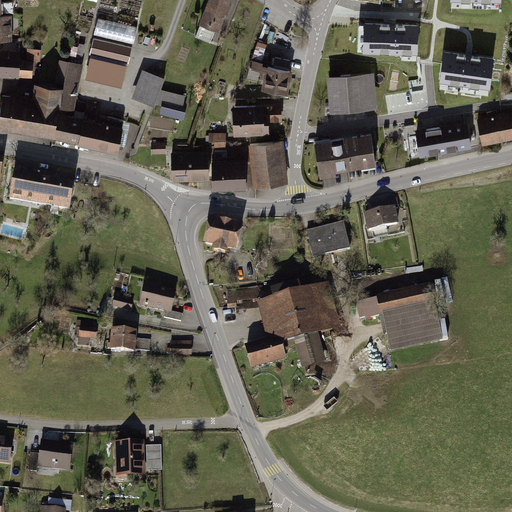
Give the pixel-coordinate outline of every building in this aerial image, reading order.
[(0,0),(0,12),(13,12),(15,2),(0,2),(0,0)] [(230,0),(211,0),(197,35),(211,41),(216,29),(218,30),(225,13),(228,14),(232,5),(229,4),(230,0)] [(10,16),(0,15),(0,39),(10,40),(10,16)] [(138,27),(99,18),(95,34),(134,43),(138,27)] [(418,52),(418,25),(366,23),(365,50),(418,52)] [(133,47),(94,38),(90,54),(129,63),(133,47)] [(253,57),(261,60),(264,51),(257,48),(253,57)] [(40,50),(29,49),(28,59),(39,60),(40,50)] [(21,54),(0,51),(0,74),(20,75),(20,74),(21,60),(21,54)] [(490,86),(494,58),(445,51),(442,80),(490,86)] [(291,60),(276,57),(274,65),(290,68),(291,60)] [(126,66),(92,58),(89,75),(123,82),(126,66)] [(253,59),(250,67),(260,69),(263,62),(253,59)] [(33,61),(21,60),(20,74),(32,74),(33,61)] [(69,77),(66,90),(75,92),(81,64),(70,61),(66,77),(69,77)] [(402,86),(405,68),(392,66),(389,83),(402,86)] [(287,91),(291,71),(268,67),(265,86),(287,91)] [(165,78),(148,72),(138,98),(155,104),(165,78)] [(365,73),(330,76),(333,109),(368,106),(365,73)] [(4,96),(0,119),(0,124),(55,133),(63,95),(62,95),(64,88),(39,84),(35,101),(4,96)] [(160,104),(162,104),(161,114),(185,116),(188,92),(162,89),(160,104)] [(75,92),(66,90),(65,95),(63,95),(55,133),(54,135),(80,141),(84,119),(67,115),(71,104),(73,105),(75,92)] [(458,90),(437,94),(440,108),(461,104),(458,90)] [(281,105),(236,106),(236,120),(240,120),(241,133),(268,132),(268,120),(281,119),(281,105)] [(479,120),(483,141),(511,135),(511,114),(499,116),(499,112),(494,113),(493,111),(488,112),(489,118),(479,120)] [(84,119),(80,141),(118,149),(119,145),(126,147),(129,133),(122,132),(124,120),(109,116),(107,124),(84,119)] [(418,130),(421,154),(449,150),(471,145),(468,123),(418,130)] [(225,134),(212,135),(211,141),(217,141),(218,146),(226,146),(225,134)] [(372,134),(316,143),(321,171),(376,162),(372,134)] [(287,182),(282,140),(251,144),(256,186),(287,182)] [(166,143),(153,143),(153,152),(166,152),(166,143)] [(214,162),(214,187),(247,186),(245,162),(250,161),(249,150),(232,151),(234,161),(227,162),(227,150),(216,151),(216,161),(214,162)] [(174,178),(209,176),(208,152),(173,154),(174,178)] [(46,174),(16,169),(11,199),(41,204),(46,174)] [(76,179),(46,174),(41,204),(70,209),(76,179)] [(386,209),(366,214),(370,231),(390,226),(389,226),(398,224),(395,209),(399,208),(397,199),(393,200),(395,208),(386,210),(386,209)] [(221,222),(211,220),(207,243),(216,245),(216,247),(227,249),(227,248),(237,250),(242,227),(232,225),(232,224),(221,222)] [(344,222),(308,231),(312,247),(323,244),(326,256),(351,250),(344,222)] [(177,292),(150,286),(146,305),(167,310),(165,318),(182,322),(184,314),(172,311),(177,292)] [(276,327),(268,329),(271,342),(247,348),(253,367),(286,358),(283,348),(287,347),(287,349),(299,346),(304,365),(324,360),(316,333),(334,328),(329,311),(333,310),(327,286),(269,302),(276,327)] [(254,291),(228,293),(229,307),(237,307),(237,300),(255,298),(255,300),(261,299),(260,287),(254,288),(254,291)] [(430,288),(359,303),(363,319),(384,315),(391,349),(441,338),(430,288)] [(133,302),(116,298),(114,306),(131,310),(133,302)] [(97,330),(77,328),(76,337),(97,339),(97,330)] [(136,332),(114,330),(112,350),(135,352),(135,350),(150,351),(151,340),(136,338),(136,332)] [(192,342),(172,342),(172,354),(192,355),(192,342)] [(13,439),(0,437),(0,460),(11,462),(13,439)] [(70,446),(44,443),(42,464),(67,467),(70,446)] [(142,444),(119,444),(120,467),(116,467),(117,477),(128,476),(128,472),(143,472),(142,444)] [(162,446),(147,446),(148,461),(153,461),(153,471),(163,470),(162,446)] [(40,454),(32,453),(29,470),(38,471),(40,454)]
